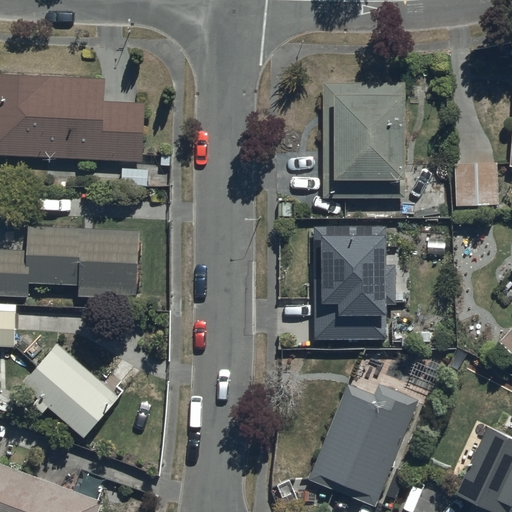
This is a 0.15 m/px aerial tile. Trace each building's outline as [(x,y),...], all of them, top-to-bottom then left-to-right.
[(107,72),(0,64),(0,148),(143,156),(146,98),(105,96),(107,72)] [(407,192),(407,76),(324,76),(324,192),(407,192)] [(498,199),(497,156),(457,158),(458,200),(498,199)] [(449,177),(414,177),(414,207),(449,207),(449,177)] [(388,333),(387,219),(315,220),(315,333),(388,333)] [(138,293),(139,225),(29,220),(28,245),(0,243),(0,289),(30,291),(31,278),(80,280),(79,291),(138,293)] [(15,303),(0,302),(0,340),(15,341),(15,303)] [(511,324),(499,338),(511,350),(511,324)] [(120,390),(58,336),(23,376),(84,431),(120,390)] [(377,501),(418,394),(380,377),(374,389),(349,378),(310,472),(377,501)] [(464,511),(511,511),(511,420),(492,411),(458,480),(476,489),(464,511)] [(0,511),(96,511),(103,495),(0,456),(0,511)]
